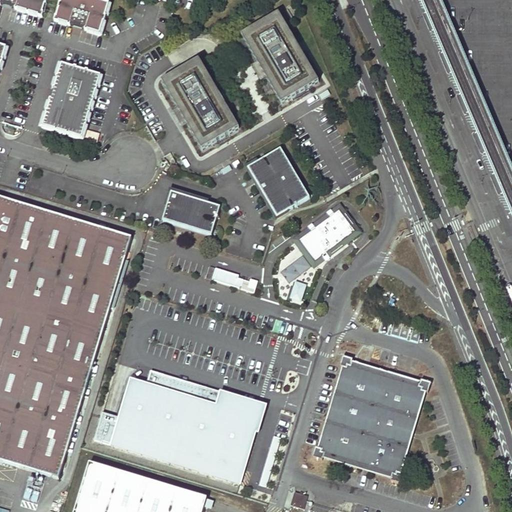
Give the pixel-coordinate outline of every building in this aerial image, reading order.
[(0,0),(0,4),(0,5),(1,4),(15,8),(15,10),(18,11),(18,9),(26,12),(26,13),(29,14),(29,13),(38,15),(38,16),(42,18),(44,13),(43,13),(45,4),(46,5),(47,0),(0,0)] [(55,17),(54,21),(58,23),(58,22),(67,24),(67,25),(69,26),(70,25),(73,26),(72,27),(81,30),(81,29),(85,30),(84,31),(87,31),(87,30),(95,33),(100,36),(100,30),(103,22),(104,22),(106,17),(104,16),(108,7),(109,7),(110,6),(111,5),(111,4),(111,3),(110,2),(110,1),(109,1),(108,0),(107,0),(106,1),(105,2),(105,3),(104,3),(96,1),(96,0),(61,0),(61,3),(60,3),(58,8),(59,8),(56,17),(55,17)] [(319,82),(278,14),(162,83),(178,109),(173,112),(182,127),(186,124),(202,151),(319,82)] [(0,71),(0,70),(0,68),(2,63),(3,63),(4,59),(3,59),(5,51),(8,49),(3,46),(0,45),(0,71)] [(102,78),(98,74),(89,72),(89,71),(86,70),(85,71),(77,68),(77,67),(75,66),(74,67),(66,65),(60,62),(61,67),(58,76),(57,75),(56,78),(57,79),(55,87),(54,87),(52,91),(54,91),(52,99),(50,98),(49,103),(50,103),(48,111),(46,110),(46,113),(47,114),(45,123),(42,128),(46,127),(55,130),(55,131),(58,132),(58,131),(67,133),(67,134),(69,135),(70,134),(78,137),(84,137),(83,134),(86,126),(87,123),(86,123),(89,114),(90,114),(91,111),(90,111),(93,103),(94,100),(96,91),(97,91),(98,88),(97,88),(100,80),(102,78)] [(154,134),(148,125),(146,126),(143,128),(148,137),(154,134)] [(8,129),(6,134),(14,137),(15,131),(8,129)] [(287,211),(309,198),(280,149),(258,162),(259,163),(250,168),(277,216),(286,211),(287,211)] [(163,222),(211,237),(220,208),(207,204),(207,205),(172,195),(168,208),(167,207),(163,222)] [(131,238),(0,198),(0,462),(59,480),(131,238)] [(337,213),(299,241),(303,247),(316,265),(329,256),(355,237),(354,235),(361,230),(355,222),(357,221),(357,220),(356,218),(354,217),(353,218),(345,209),(338,214),(337,213)] [(314,266),(306,255),(284,272),(292,283),(314,266)] [(254,294),(257,282),(250,280),(249,283),(237,279),(238,277),(215,270),(211,282),(254,294)] [(308,287),(295,283),(289,300),(302,304),(308,287)] [(353,360),(343,357),(340,367),(345,369),(321,450),(315,448),(312,458),(323,461),(325,455),(392,476),(391,482),(401,484),(403,474),(398,473),(422,392),(427,394),(430,383),(421,380),(419,386),(352,366),(353,360)] [(259,436),(262,437),(271,409),(259,405),(219,394),(151,373),(146,387),(131,382),(119,421),(102,415),(93,444),(242,489),(259,436)] [(202,511),(207,499),(90,464),(74,511),(202,511)] [(307,498),(295,494),(291,506),(304,510),(307,498)]
